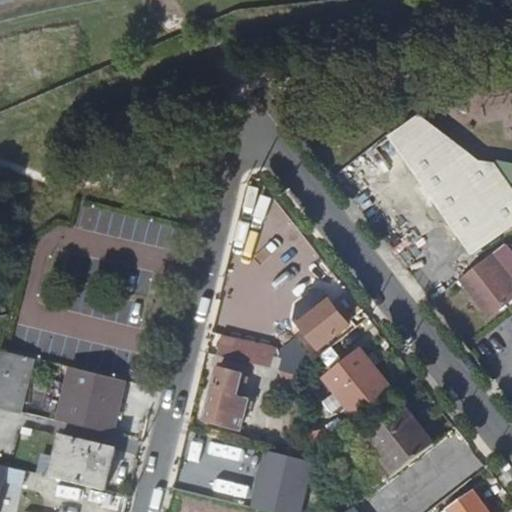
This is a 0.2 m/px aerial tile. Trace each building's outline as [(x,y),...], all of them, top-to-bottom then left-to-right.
[(424,116),(393,138),(474,254),(511,229),(511,184),(496,160),(481,160),(492,175),(476,185),(460,160),(471,152),(424,116)] [(485,179),(492,175),(481,160),(471,152),(460,160),(476,185),(485,179)] [(494,253),(462,278),(491,316),(511,299),(511,248),(507,243),(494,253)] [(301,323),(320,349),(351,325),(331,299),(318,310),(314,305),(304,312),(308,317),(301,323)] [(357,332),(337,348),(344,357),(364,341),(357,332)] [(236,338),(230,358),(275,369),(280,349),(236,338)] [(3,348),(0,358),(0,402),(25,409),(38,357),(3,348)] [(373,363),(338,391),(359,419),(395,391),(373,363)] [(128,381),(72,367),(59,421),(115,435),(128,381)] [(220,368),(207,421),(240,429),(247,403),(235,400),(242,373),(220,368)] [(302,395),(298,375),(285,372),(290,397),(302,395)] [(367,437),(396,475),(436,443),(407,407),(367,437)] [(62,435),(52,477),(107,489),(116,448),(62,435)] [(271,471),(261,511),(265,511),(288,511),(302,458),(273,451),(269,470),(271,471)] [(452,511),(489,511),(475,491),(450,509),(452,511)]
